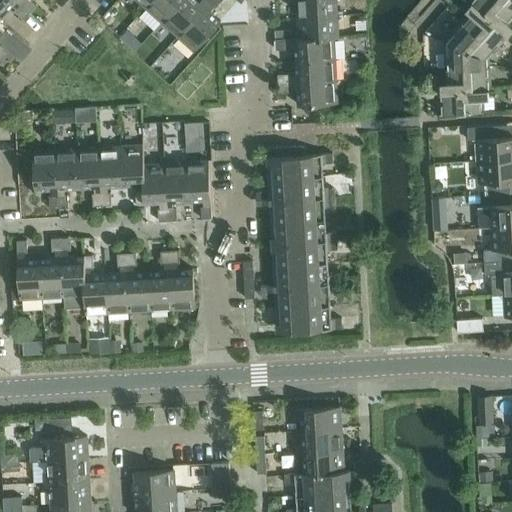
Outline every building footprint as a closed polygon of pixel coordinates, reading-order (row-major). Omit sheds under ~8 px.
[(28,13),(13,0),(0,0),(0,15),(10,5),(14,9),(12,11),(22,20),(28,13)] [(13,0),(28,13),(34,6),(27,0),(13,0)] [(152,0),(146,7),(162,22),(181,0),(152,0)] [(196,0),(181,0),(162,22),(178,36),(210,0),(201,0),(200,3),(196,0)] [(210,0),(178,36),(195,51),(221,22),(209,11),(213,6),(215,8),(222,0),(210,0)] [(336,0),(291,0),(292,3),(297,3),(298,18),(337,15),(336,0)] [(511,8),(502,0),(472,0),(472,1),(508,33),(511,28),(511,24),(508,21),(511,16),(511,8)] [(511,0),(502,0),(511,8),(511,0)] [(472,14),(464,23),(494,50),(508,33),(472,1),(466,8),(472,14)] [(292,30),(275,31),(275,39),(294,38),(294,39),(334,37),(334,38),(338,38),(337,15),(298,18),(298,32),(292,33),(292,30)] [(407,17),(399,26),(410,30),(415,24),(407,17)] [(464,23),(446,42),(487,57),(494,50),(464,23)] [(410,30),(399,26),(400,38),(411,37),(410,30)] [(294,38),(275,39),(276,50),(289,49),(289,46),(295,45),(296,61),(335,59),(334,38),(334,37),(294,39),(294,38)] [(487,57),(446,42),(448,69),(488,66),(487,57)] [(277,74),(278,84),(336,80),(335,59),(296,61),(296,76),(290,77),(290,74),(277,74)] [(440,81),(441,91),(489,88),(488,66),(448,69),(449,81),(440,81)] [(336,80),(278,84),(278,93),(291,92),(291,89),(297,89),(298,105),(338,103),(336,80)] [(489,88),(441,91),(442,112),(436,112),(436,113),(488,110),(482,110),(481,98),(490,97),(489,88)] [(83,108),(76,108),(76,122),(84,122),(83,108)] [(65,110),(55,110),(55,124),(65,123),(65,110)] [(199,122),(185,122),(185,135),(200,134),(199,122)] [(476,139),(477,161),(511,158),(511,136),(508,137),(507,125),(468,127),(468,140),(476,139)] [(143,145),(121,146),(123,185),(138,184),(139,190),(136,191),(136,204),(145,203),(143,164),(144,164),(143,145)] [(121,146),(99,147),(102,206),(112,205),(111,192),(108,192),(107,186),(123,185),(121,146)] [(273,165),(274,179),(318,177),(317,164),(333,163),(333,153),(305,155),(304,146),(267,148),(268,165),(273,165)] [(99,147),(77,148),(80,188),(95,187),(95,193),(92,193),(93,206),(102,206),(99,147)] [(77,148),(56,150),(59,208),(68,208),(68,195),(64,195),(64,189),(80,188),(77,148)] [(59,208),(56,150),(33,151),(36,190),(52,189),(52,195),(49,196),(50,209),(59,208)] [(511,158),(477,161),(479,183),(484,183),(485,194),(511,193),(510,182),(511,181),(511,158)] [(209,160),(186,161),(188,200),(204,200),(204,205),(201,206),(202,219),(212,218),(209,160)] [(186,161),(165,163),(168,221),(177,220),(177,207),(173,207),(173,201),(188,200),(186,161)] [(165,163),(144,164),(143,164),(145,203),(161,202),(161,208),(158,208),(159,221),(168,221),(165,163)] [(318,177),(274,179),(275,201),(335,197),(335,189),(318,189),(318,177)] [(435,182),(432,185),(432,190),(435,193),(440,192),(443,189),(442,185),(439,182),(435,182)] [(511,193),(485,194),(485,207),(477,207),(479,228),(491,228),(511,226),(511,203),(511,204),(511,193)] [(335,197),(275,201),(277,222),(320,220),(319,207),(336,206),(335,197)] [(446,197),(432,197),(433,211),(447,210),(446,197)] [(272,237),(272,244),(338,241),(337,232),(321,233),(320,220),(277,222),(277,237),(272,237)] [(511,226),(491,228),(492,249),(484,249),(485,262),(498,261),(511,260),(511,226)] [(70,237),(61,238),(64,296),(65,308),(85,307),(84,295),(85,295),(83,256),(68,257),(68,250),(71,250),(70,237)] [(56,257),(40,258),(42,298),(64,296),(61,238),(52,239),(52,251),(56,251),(56,257)] [(42,298),(40,258),(25,259),(24,253),(28,253),(27,240),(17,241),(20,299),(42,298)] [(273,251),(278,251),(279,266),(322,263),(322,250),(338,249),(338,241),(272,244),(273,251)] [(179,250),(170,251),(173,309),(195,308),(193,268),(177,269),(176,263),(180,263),(179,250)] [(165,270),(149,271),(151,310),(173,309),(170,251),(160,251),(161,264),(164,264),(165,270)] [(467,252),(453,253),(454,264),(467,263),(467,252)] [(122,272),(106,273),(108,313),(130,312),(127,253),(117,254),(118,267),(121,266),(122,272)] [(136,253),(127,253),(130,312),(151,310),(149,271),(134,272),(133,266),(137,265),(136,253)] [(93,255),(83,256),(85,295),(84,295),(85,307),(85,314),(108,313),(106,273),(91,274),(90,268),(94,268),(93,255)] [(498,261),(485,262),(485,275),(503,274),(504,294),(511,293),(511,260),(498,261)] [(243,261),(244,270),(253,270),(253,261),(243,261)] [(322,263),(279,266),(280,287),(340,284),(339,275),(323,276),(322,263)] [(253,270),(244,270),(244,279),(254,279),(253,270)] [(254,279),(244,279),(245,288),(255,288),(254,279)] [(340,284),(280,287),(281,309),(325,306),(324,293),(340,292),(340,284)] [(255,288),(245,288),(245,298),(255,298),(255,288)] [(277,324),(277,332),(342,328),(342,318),(326,319),(325,306),(281,309),(282,323),(277,324)] [(483,318),(457,320),(458,332),(484,331),(483,318)] [(110,337),(90,338),(91,354),(111,353),(110,340),(110,337)] [(121,339),(110,340),(111,353),(122,352),(121,339)] [(144,342),(133,343),(133,351),(144,351),(144,342)] [(67,345),(54,346),(55,354),(67,353),(67,345)] [(82,345),(67,345),(67,353),(82,353),(82,345)] [(478,396),(479,423),(493,422),(492,396),(478,396)] [(301,418),(302,431),(341,429),(340,406),(295,409),(295,418),(301,418)] [(263,410),(254,411),(255,430),(264,429),(263,410)] [(49,438),(42,438),(42,448),(48,448),(49,460),(88,458),(87,436),(73,437),(72,417),(48,419),(49,438)] [(297,444),(297,453),(343,450),(341,429),(302,431),(303,443),(297,444)] [(255,436),(256,455),(265,454),(264,436),(255,436)] [(343,450),(297,453),(298,462),(304,461),(304,473),(304,474),(344,472),(344,471),(343,450)] [(1,454),(1,463),(20,462),(19,453),(1,454)] [(265,454),(256,455),(258,473),(266,473),(265,454)] [(44,473),(44,482),(90,480),(88,458),(49,460),(50,473),(44,473)] [(20,462),(1,463),(2,471),(20,470),(20,462)] [(134,471),(136,494),(175,491),(174,469),(134,471)] [(301,483),(302,496),(345,493),(344,479),(350,478),(350,470),(344,471),(344,472),(304,474),(304,473),(284,474),(285,484),(301,483)] [(493,471),(479,471),(480,482),(494,481),(493,471)] [(90,480),(44,482),(45,491),(51,491),(51,503),(91,501),(90,480)] [(218,481),(218,489),(231,489),(231,480),(218,481)] [(231,489),(218,489),(219,498),(231,497),(231,489)] [(176,511),(175,491),(136,494),(136,511),(176,511)] [(287,509),(286,511),(346,511),(345,493),(302,496),(302,508),(287,509)] [(3,497),(4,506),(22,505),(22,496),(3,497)] [(91,511),(91,501),(51,503),(51,511),(91,511)] [(373,504),(373,511),(383,511),(383,503),(373,504)] [(392,511),(392,503),(383,503),(383,511),(392,511)]
